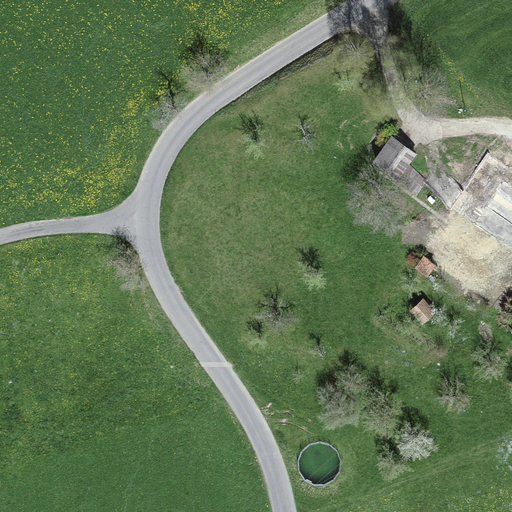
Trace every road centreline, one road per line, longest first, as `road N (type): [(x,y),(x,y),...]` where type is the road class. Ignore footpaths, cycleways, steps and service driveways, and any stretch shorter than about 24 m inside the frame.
road 1 (unclassified): [(372,0),(208,102),(164,153),(149,195),(148,236),(159,276),(248,412),(285,511)]
road 2 (track): [(511,127),(442,129),(412,121),(378,0)]
